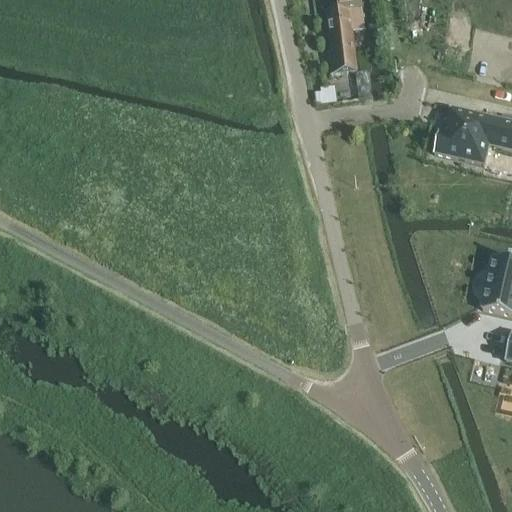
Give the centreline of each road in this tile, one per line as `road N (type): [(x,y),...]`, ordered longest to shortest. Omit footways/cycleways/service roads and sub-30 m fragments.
road 1 (unclassified): [(375,405),(325,397),(0,221)]
road 2 (unclassified): [(375,405),(277,0)]
road 3 (unclassified): [(439,511),(375,405)]
